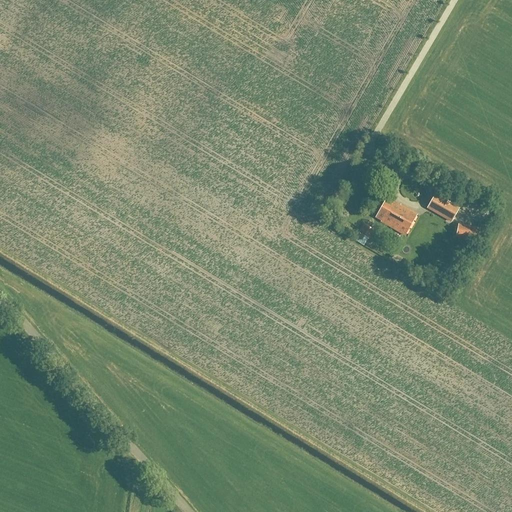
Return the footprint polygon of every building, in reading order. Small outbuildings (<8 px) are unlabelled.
[(400,173),(413,177),(416,167),(403,163),(400,173)] [(423,198),(429,187),(415,180),(412,186),(406,183),(403,188),(423,198)] [(401,189),(398,196),(425,207),(428,200),(401,189)] [(457,210),(434,197),(427,210),(450,223),(457,210)] [(405,236),(417,215),(395,203),(394,204),(386,200),(376,218),(381,222),(381,223),(405,236)] [(369,240),(373,232),(364,225),(359,234),(369,240)] [(477,242),(479,231),(458,227),(456,239),(477,242)]
